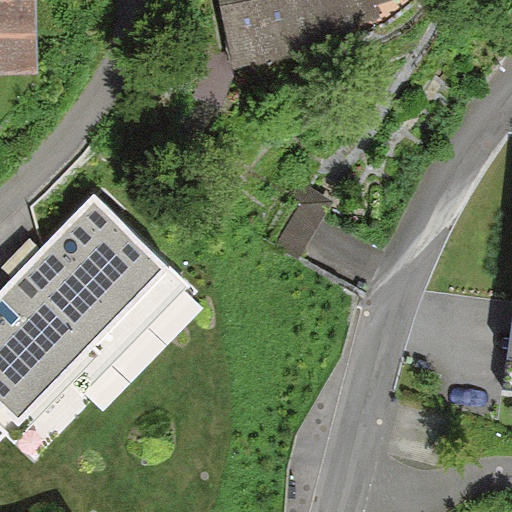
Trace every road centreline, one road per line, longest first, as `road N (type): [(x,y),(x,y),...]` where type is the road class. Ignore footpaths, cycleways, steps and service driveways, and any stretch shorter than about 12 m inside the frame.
road 1 (residential): [(332,511),(397,273),(511,93)]
road 2 (residential): [(132,0),(119,55),(49,152),(0,197)]
